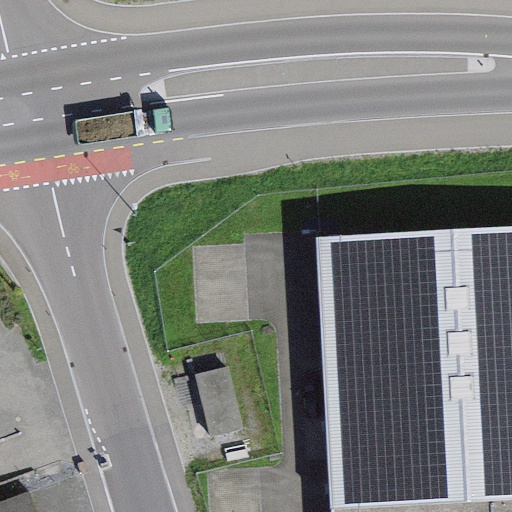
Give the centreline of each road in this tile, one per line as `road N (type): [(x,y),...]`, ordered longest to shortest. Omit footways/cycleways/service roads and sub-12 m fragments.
road 1 (secondary): [(27,107),(314,75),(511,66)]
road 2 (residential): [(27,107),(145,511)]
